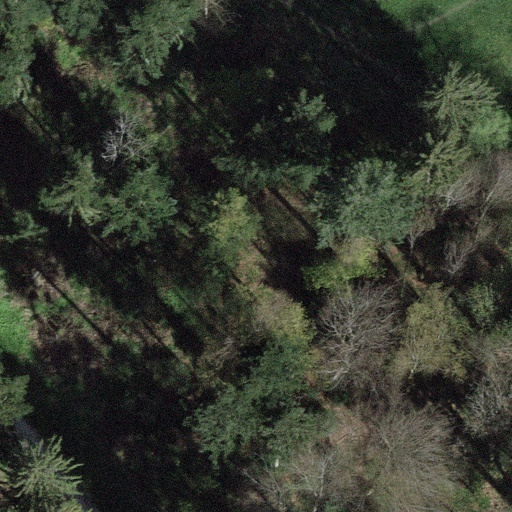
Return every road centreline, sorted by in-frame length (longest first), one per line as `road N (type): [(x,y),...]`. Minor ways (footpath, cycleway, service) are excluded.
road 1 (track): [(511,144),(410,64),(293,0)]
road 2 (track): [(0,400),(93,511)]
